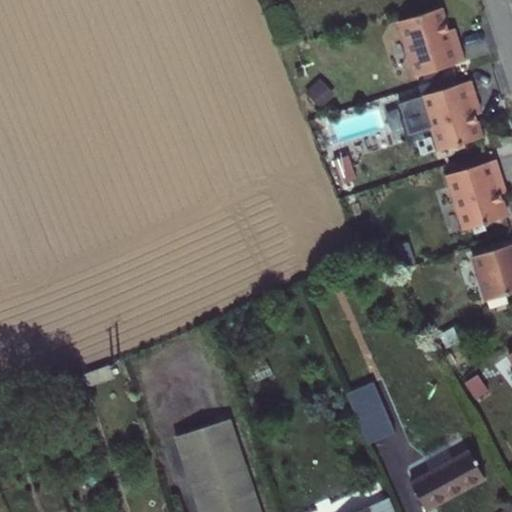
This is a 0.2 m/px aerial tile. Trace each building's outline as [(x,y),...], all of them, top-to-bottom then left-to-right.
[(451,33),(442,4),(399,17),(417,73),(466,57),(458,31),(451,33)] [(479,101),(471,75),(422,91),(439,145),(482,132),(473,103),(479,101)] [(508,183),(500,158),(451,173),(468,228),(511,215),(501,186),(508,183)] [(511,241),(474,254),(488,298),(511,290),(511,241)] [(366,429),(387,420),(370,385),(350,395),(366,429)] [(262,511),(231,417),(176,435),(201,511),(262,511)] [(429,510),(484,479),(467,450),(452,459),(447,448),(438,445),(422,454),(417,464),(424,475),(412,482),(429,510)] [(355,511),(392,511),(386,497),(355,511)]
